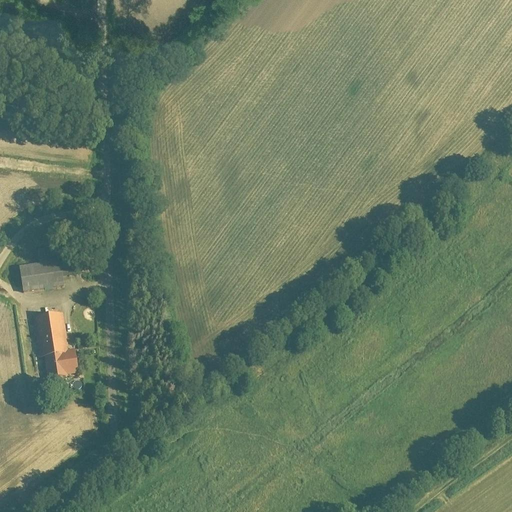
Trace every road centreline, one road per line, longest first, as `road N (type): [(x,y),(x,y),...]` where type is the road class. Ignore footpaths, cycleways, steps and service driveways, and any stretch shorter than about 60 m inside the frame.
road 1 (unclassified): [(108,216),(113,410),(98,469),(60,511)]
road 2 (unclassified): [(100,0),(108,216)]
road 3 (track): [(408,511),(511,432)]
road 4 (unclassified): [(108,216),(52,218),(0,261)]
